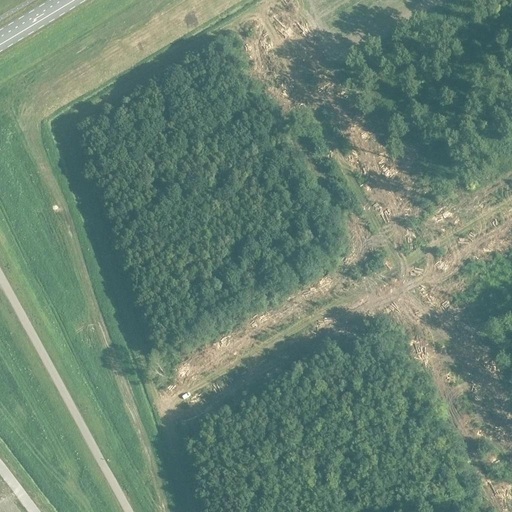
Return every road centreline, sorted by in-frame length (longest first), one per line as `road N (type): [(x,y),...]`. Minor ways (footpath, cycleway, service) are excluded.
road 1 (track): [(511,472),(290,74)]
road 2 (track): [(398,269),(163,404),(196,511)]
road 3 (unclassified): [(125,511),(0,282)]
